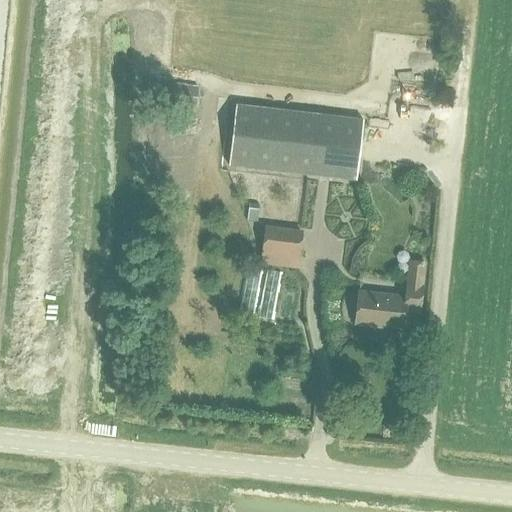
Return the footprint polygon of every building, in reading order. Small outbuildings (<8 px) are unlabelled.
[(199,87),(149,81),(147,102),(196,108),(199,87)] [(435,86),(433,99),(447,102),(449,88),(435,86)] [(236,105),(229,165),(356,180),(363,121),(236,105)] [(249,203),(249,212),(259,212),(259,203),(249,203)] [(266,228),(263,252),(299,256),(302,233),(266,228)] [(425,263),(410,262),(407,285),(406,298),(359,292),(355,324),(403,329),(405,311),(420,313),(423,287),(425,267),(425,263)]
